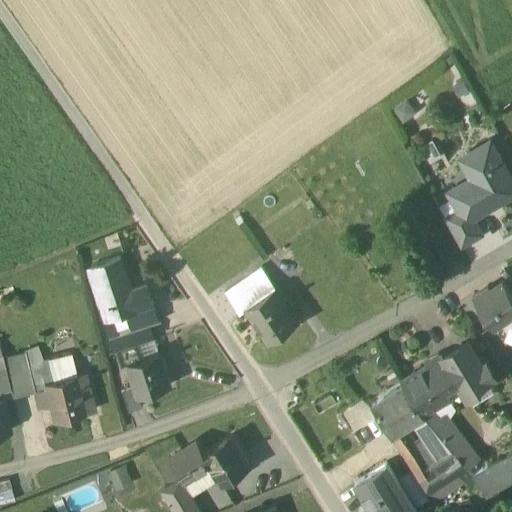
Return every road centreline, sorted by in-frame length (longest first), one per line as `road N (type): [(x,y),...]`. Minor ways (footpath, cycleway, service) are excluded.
road 1 (residential): [(511,248),(257,391)]
road 2 (residential): [(257,391),(0,470)]
road 3 (residential): [(257,391),(149,208)]
road 4 (residential): [(335,511),(257,391)]
